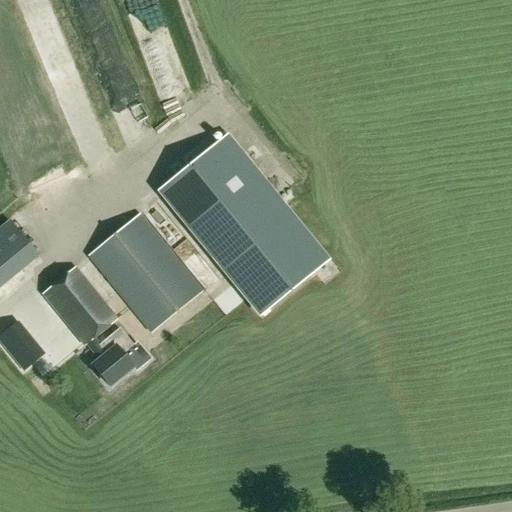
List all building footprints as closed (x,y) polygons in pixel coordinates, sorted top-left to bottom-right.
[(225,138),(160,190),(261,315),(326,262),(225,138)] [(152,333),(202,292),(140,216),(89,256),(152,333)] [(0,288),(38,257),(9,222),(0,229),(0,288)] [(100,345),(94,339),(117,320),(75,268),(42,295),(85,347),(86,345),(98,361),(92,367),(109,387),(132,367),(122,356),(133,346),(118,329),(100,345)] [(35,368),(49,355),(42,346),(18,315),(0,329),(0,379),(27,358),(35,368)]
